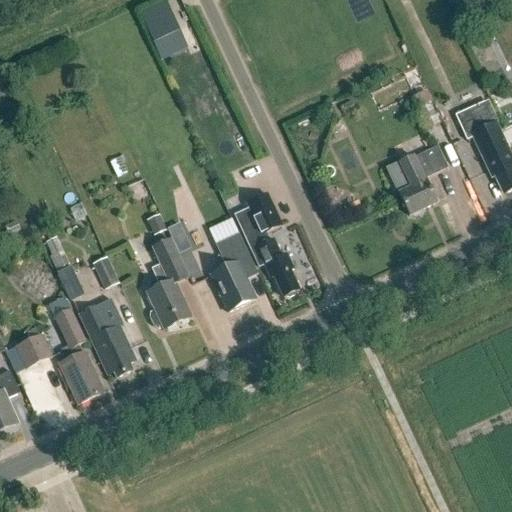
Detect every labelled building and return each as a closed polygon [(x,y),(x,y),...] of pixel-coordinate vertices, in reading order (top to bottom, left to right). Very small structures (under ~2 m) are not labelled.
[(156,44),(181,33),(167,4),(142,15),(156,44)] [(442,123),(422,82),(406,89),(426,130),(442,123)] [(497,178),(506,197),(511,194),(511,160),(497,126),(495,127),(485,105),(456,118),(467,143),(482,137),(493,162),(485,165),(492,180),(497,178)] [(422,216),(424,211),(438,205),(427,180),(448,170),(438,149),(415,160),(414,159),(400,166),(412,190),(400,196),(410,218),(412,217),(416,219),(422,216)] [(287,257),(282,259),(274,243),(271,244),(267,236),(282,228),(268,197),(247,207),(249,212),(235,218),(259,270),(264,267),(271,281),(274,280),(283,301),(287,299),(290,300),(295,297),(296,295),(299,293),(291,274),(294,272),(287,257)] [(164,215),(150,217),(152,233),(166,231),(164,215)] [(167,231),(171,240),(183,234),(180,226),(167,231)] [(211,278),(228,315),(256,302),(247,282),(258,277),(246,252),(238,237),(217,248),(224,262),(223,263),(227,271),(211,278)] [(71,269),(58,242),(47,247),(47,249),(46,249),(58,275),(71,269)] [(163,329),(164,333),(192,320),(175,285),(188,279),(179,260),(171,242),(153,250),(161,267),(152,271),(160,289),(147,296),(155,313),(151,315),(150,320),(154,328),(158,331),(163,329)] [(107,255),(92,262),(105,288),(119,281),(107,255)] [(69,350),(88,340),(69,306),(51,316),(69,350)] [(80,317),(92,343),(108,378),(115,375),(117,381),(134,374),(130,366),(137,363),(120,329),(111,334),(99,308),(80,317)] [(44,335),(16,347),(27,371),(55,359),(44,335)] [(60,367),(79,407),(105,395),(86,355),(60,367)] [(0,434),(18,426),(7,402),(20,396),(10,374),(0,378),(0,434)]
